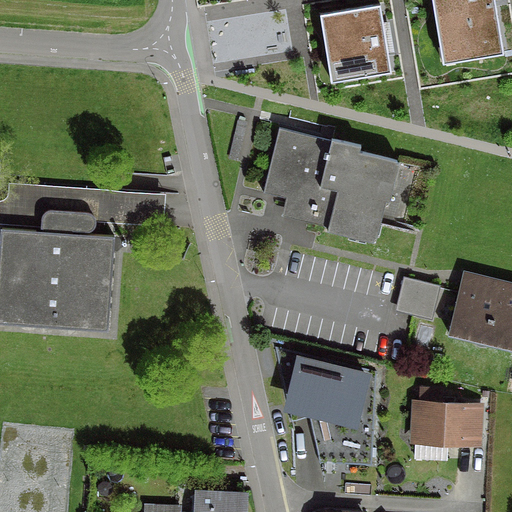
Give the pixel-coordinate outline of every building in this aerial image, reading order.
[(501,54),(492,0),(436,0),(446,63),(501,54)] [(389,72),(379,9),(325,18),(335,80),(389,72)] [(329,140),(277,128),(261,192),(298,201),(299,198),(310,201),(304,222),(325,227),(324,231),(370,242),(381,200),(385,201),(395,161),(357,151),(358,146),(329,139),(329,140)] [(0,224),(39,227),(40,217),(42,214),(45,211),(49,210),(85,213),(89,214),(92,218),(163,226),(168,194),(12,181),(10,195),(3,200),(0,199),(0,224)] [(0,227),(0,322),(105,330),(112,236),(76,233),(76,234),(70,233),(70,230),(85,230),(88,229),(91,227),(93,223),(92,218),(89,214),(85,213),(49,210),(45,211),(42,214),(40,217),(39,227),(40,227),(40,231),(34,231),(34,230),(0,227)] [(489,344),(511,349),(511,346),(511,283),(478,276),(476,287),(459,283),(446,334),(468,339),(472,344),(478,346),(484,346),(489,344)] [(402,278),(394,307),(411,310),(415,294),(434,299),(437,287),(402,278)] [(378,371),(374,370),(300,352),(286,408),(324,417),(322,461),(373,463),(378,371)] [(418,401),(415,401),(413,441),(476,445),(478,405),(438,403),(438,390),(418,389),(418,401)] [(242,511),(243,497),(195,495),(193,511),(171,511),(173,479),(143,478),(141,511),(144,511),(143,511),(242,511)]
